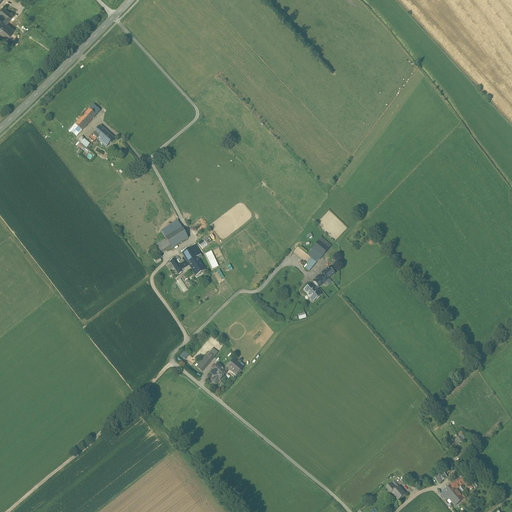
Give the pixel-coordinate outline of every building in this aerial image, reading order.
[(0,17),(0,32),(7,38),(14,28),(7,23),(14,14),(3,6),(0,9),(0,11),(6,16),(3,20),(0,17)] [(96,115),(89,109),(86,113),(92,119),(96,115)] [(92,119),(86,113),(81,118),(88,124),(92,119)] [(88,124),(81,118),(75,125),(82,131),(88,124)] [(114,139),(100,126),(92,135),(106,148),(114,139)] [(90,149),(87,148),(90,143),(81,136),(78,141),(80,142),(77,146),(87,153),(90,149)] [(177,221),(161,231),(165,238),(181,228),(177,221)] [(181,228),(165,238),(166,240),(170,247),(171,248),(188,238),(181,228)] [(166,240),(153,248),(157,254),(170,247),(166,240)] [(203,241),(198,245),(202,249),(207,245),(203,241)] [(325,246),(319,241),(310,252),(313,255),(319,260),(328,249),(325,246)] [(202,257),(195,245),(191,247),(198,259),(202,257)] [(198,259),(191,247),(181,253),(186,261),(189,266),(196,277),(205,271),(198,259)] [(217,267),(210,252),(205,255),(212,269),(217,267)] [(319,260),(313,255),(309,259),(312,261),(308,265),(312,269),(319,260)] [(180,267),(174,258),(170,261),(179,275),(183,272),(182,270),(180,267)] [(185,263),(180,267),(182,270),(189,266),(186,261),(185,262),(185,263)] [(329,268),(313,282),(319,288),(334,274),(329,268)] [(176,281),(181,292),(187,289),(182,278),(176,281)] [(319,288),(313,282),(304,290),(315,303),(325,294),(319,288)] [(208,353),(196,368),(202,372),(214,357),(208,353)] [(243,368),(233,360),(227,368),(228,369),(231,372),(232,371),(236,375),(236,376),(243,368)] [(225,370),(217,364),(210,373),(215,377),(211,381),(215,385),(219,380),(219,381),(227,372),(226,372),(228,369),(227,368),(225,370)] [(457,445),(466,439),(463,434),(454,440),(457,445)] [(452,443),(445,447),(449,452),(455,447),(452,443)] [(475,466),(469,459),(468,459),(465,462),(470,470),(475,466)] [(441,471),(433,477),(438,484),(447,477),(441,471)] [(456,482),(453,485),(457,489),(465,482),(462,477),(456,482)] [(396,489),(392,484),(386,488),(391,494),(393,493),(396,490),(396,489)] [(457,489),(453,485),(448,489),(460,503),(465,499),(457,489)] [(401,490),(399,487),(396,489),(396,490),(393,493),(395,496),(395,497),(398,501),(405,495),(401,490)] [(460,503),(448,489),(443,493),(449,499),(455,507),(460,503)]
